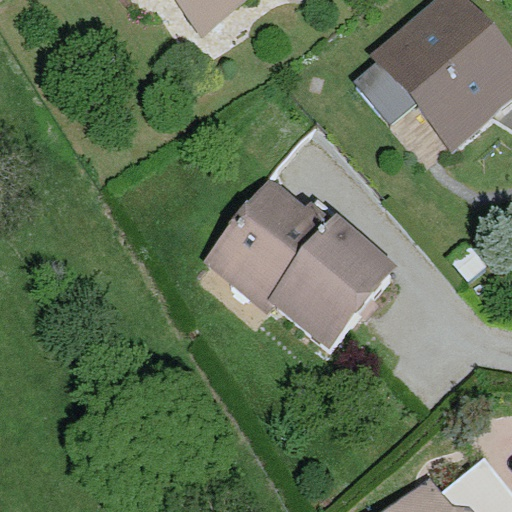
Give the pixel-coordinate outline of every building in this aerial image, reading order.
[(188,0),(199,17),(227,0),(188,0)] [(388,63),(390,65),(423,105),(459,147),(511,102),(511,76),(454,7),(388,63)] [(423,105),(390,65),(363,87),(397,127),(423,105)] [(237,137),(238,140),(276,172),(309,134),(269,100),(237,137)] [(220,258),(275,305),(332,354),(394,284),(342,240),(333,232),(342,222),(319,203),(300,225),(270,200),(220,258)] [(351,230),(342,222),(333,232),(342,240),(351,230)] [(266,314),(275,305),(220,258),(211,268),(266,314)] [(511,511),(511,505),(483,469),(445,500),(436,489),(433,489),(404,511),(511,511)]
